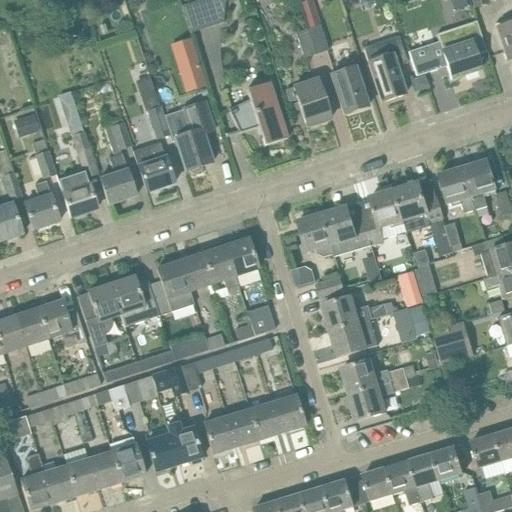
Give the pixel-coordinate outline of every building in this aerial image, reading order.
[(225,0),(202,0),(181,7),(190,34),(223,23),(223,17),(223,14),(225,0)] [(471,0),(474,9),(487,5),(485,0),(471,0)] [(306,32),(315,57),(326,53),(313,11),(304,13),(310,31),(306,32)] [(494,26),(500,43),(506,62),(511,59),(511,23),(510,24),(509,21),(494,26)] [(476,22),(437,36),(442,53),(445,61),(451,80),(480,70),(476,59),(487,55),(476,22)] [(295,36),(302,61),(315,57),(306,32),(295,36)] [(364,50),(375,84),(381,103),(405,95),(396,67),(407,63),(401,44),(399,40),(364,50)] [(430,46),(408,53),(416,77),(438,70),(430,46)] [(331,77),(337,97),(344,116),(368,108),(361,89),(355,69),(331,77)] [(424,77),(413,81),(416,92),(427,88),(424,77)] [(147,99),(151,112),(147,113),(156,141),(168,137),(149,78),(144,80),(150,98),(147,99)] [(297,100),(300,109),(306,128),(330,120),(317,80),(293,88),(285,91),(289,103),(297,100)] [(287,140),(269,84),(246,91),(251,105),(230,112),(229,110),(228,110),(239,133),(225,137),(225,138),(258,128),(261,136),(262,137),(262,139),(262,142),(263,144),(264,147),(287,140)] [(175,142),(179,154),(185,173),(212,164),(203,135),(214,131),(208,112),(205,104),(180,113),(183,119),(167,125),(171,140),(188,134),(189,137),(175,142)] [(39,132),(34,116),(13,122),(18,139),(39,132)] [(99,180),(102,187),(108,206),(136,197),(129,178),(120,152),(130,148),(120,121),(103,127),(113,158),(108,160),(113,175),(99,180)] [(57,182),(64,200),(70,219),(96,210),(85,178),(97,174),(83,134),(70,138),(82,173),(57,182)] [(32,145),(36,156),(35,157),(42,179),(55,175),(47,153),(44,141),(32,145)] [(146,194),(174,184),(160,145),(133,154),(146,194)] [(0,152),(0,167),(4,179),(3,179),(10,201),(21,197),(14,175),(13,176),(5,151),(0,152)] [(488,161),(464,168),(476,210),(487,206),(483,194),(497,190),(488,161)] [(476,210),(464,168),(439,176),(447,205),(461,201),(465,214),(476,211),(476,210)] [(24,205),(26,213),(32,232),(59,223),(46,183),(33,188),(37,201),(24,205)] [(419,184),(394,191),(404,222),(428,215),(431,227),(440,257),(441,257),(453,253),(451,248),(445,227),(444,222),(442,218),(437,199),(435,193),(423,196),(419,184)] [(407,232),(404,222),(394,191),(370,199),(376,220),(365,223),(372,246),(383,243),(382,240),(407,232)] [(496,196),(503,217),(511,214),(511,211),(506,192),(496,196)] [(0,208),(0,242),(22,235),(16,216),(12,204),(0,208)] [(347,208),(322,215),(331,246),(334,255),(335,257),(372,246),(365,223),(353,227),(347,208)] [(334,255),(331,246),(322,215),(298,223),(307,253),(316,250),(318,255),(324,258),(334,255)] [(455,225),(445,227),(453,253),(465,249),(463,244),(461,245),(455,225)] [(484,280),(484,281),(511,272),(511,244),(506,247),(503,237),(472,246),(476,257),(482,256),(489,279),(484,280)] [(248,240),(225,247),(235,277),(258,270),(248,240)] [(225,247),(202,255),(212,285),(223,281),(228,294),(239,290),(235,277),(225,247)] [(202,255),(179,262),(190,293),(212,285),(202,255)] [(161,284),(149,287),(157,310),(159,316),(193,304),(190,293),(179,262),(156,270),(161,284)] [(377,267),(365,271),(369,285),(382,281),(377,267)] [(503,288),(506,300),(511,298),(511,272),(484,281),(487,292),(503,288)] [(134,278),(110,285),(120,316),(124,327),(147,320),(145,314),(157,310),(149,287),(138,291),(134,278)] [(343,292),(340,280),(317,287),(320,299),(343,292)] [(433,282),(419,286),(423,298),(437,294),(433,282)] [(88,294),(77,298),(83,317),(94,349),(97,358),(110,353),(107,344),(108,344),(105,335),(108,333),(110,331),(111,329),(112,325),(112,323),(111,319),(120,316),(110,285),(87,293),(88,294)] [(342,300),(323,306),(331,333),(359,324),(370,321),(372,320),(369,310),(368,307),(355,311),(351,298),(342,300)] [(61,302),(38,310),(48,340),(61,336),(65,349),(86,342),(76,312),(65,315),(61,302)] [(485,307),(488,316),(504,311),(501,302),(485,307)] [(384,306),(369,310),(372,320),(397,313),(400,311),(398,307),(393,306),(392,303),(384,305),(384,306)] [(249,319),(251,325),(250,326),(252,332),(254,331),(256,336),(275,330),(268,305),(247,312),(249,319)] [(423,307),(409,310),(416,337),(430,333),(423,307)] [(38,310),(16,317),(26,347),(48,340),(38,310)] [(504,336),(507,347),(511,345),(511,318),(507,321),(504,311),(488,316),(491,326),(501,323),(505,336),(504,336)] [(16,317),(0,322),(0,345),(3,355),(26,347),(16,317)] [(238,322),(240,329),(236,330),(240,341),(256,336),(254,331),(252,332),(250,326),(251,325),(249,319),(238,322)] [(359,324),(331,333),(338,358),(357,353),(366,350),(378,346),(370,321),(359,324)] [(209,347),(211,351),(225,347),(221,336),(204,342),(206,348),(209,347)] [(269,339),(251,345),(253,349),(256,349),(258,354),(272,349),(269,339)] [(238,349),(230,352),(233,362),(258,354),(256,349),(253,349),(251,345),(238,349)] [(223,354),(206,360),(209,365),(211,364),(213,369),(227,364),(233,362),(230,352),(223,354)] [(436,354),(427,357),(430,369),(439,367),(436,354)] [(140,369),(141,372),(155,368),(151,356),(136,362),(137,364),(135,365),(138,370),(140,369)] [(193,364),(180,368),(187,392),(200,388),(196,374),(213,369),(211,364),(209,365),(206,360),(193,364)] [(342,370),(349,396),(407,380),(406,379),(416,376),(413,367),(389,374),(388,370),(374,374),(370,361),(361,364),(342,370)] [(102,373),(106,384),(141,372),(140,369),(138,370),(135,365),(137,364),(136,362),(102,373)] [(9,371),(16,391),(25,388),(18,367),(9,371)] [(187,392),(180,368),(165,373),(150,378),(151,382),(153,382),(156,387),(155,388),(157,394),(172,389),(174,396),(187,392)] [(97,374),(63,385),(66,396),(100,385),(97,374)] [(419,376),(407,380),(409,389),(421,385),(419,376)] [(135,383),(122,387),(128,406),(157,396),(157,394),(155,388),(156,387),(153,382),(151,382),(150,378),(135,383)] [(407,380),(349,396),(357,422),(386,414),(381,398),(395,394),(394,393),(409,389),(407,380)] [(0,417),(14,413),(5,385),(0,386),(0,417)] [(41,402),(42,404),(66,396),(63,385),(41,392),(42,395),(44,395),(46,400),(41,402)] [(101,393),(93,396),(96,406),(112,402),(115,410),(128,406),(122,387),(116,389),(101,393)] [(424,394),(429,408),(429,410),(452,403),(448,387),(424,394)] [(25,397),(28,408),(42,404),(41,402),(46,400),(44,395),(42,395),(41,392),(25,397)] [(76,413),(74,414),(84,444),(93,441),(83,411),(96,406),(93,396),(86,399),(69,404),(71,409),(74,408),(76,413)] [(295,397),(271,404),(281,435),(304,427),(295,397)] [(67,416),(74,414),(76,413),(74,408),(71,409),(69,404),(48,411),(51,421),(52,421),(54,426),(69,421),(67,416)] [(271,404),(248,411),(257,442),(281,435),(271,404)] [(30,428),(51,421),(48,411),(24,419),(25,424),(28,423),(30,428)] [(248,411),(226,418),(235,449),(257,442),(248,411)] [(235,449),(226,418),(203,425),(212,456),(235,449)] [(29,428),(30,428),(28,423),(25,424),(24,419),(3,426),(8,441),(31,433),(29,428)] [(170,436),(169,436),(178,466),(202,459),(196,440),(193,429),(181,433),(178,424),(167,427),(170,436)] [(502,463),(511,460),(511,431),(494,437),(502,463)] [(146,443),(149,454),(155,473),(178,466),(169,436),(146,443)] [(478,470),(502,463),(494,437),(470,444),(478,470)] [(134,446),(131,438),(119,442),(108,445),(111,453),(121,484),(144,477),(135,446),(134,446)] [(455,448),(431,456),(440,482),(463,475),(455,448)] [(88,461),(97,491),(121,484),(111,453),(88,461)] [(36,455),(52,505),(74,498),(65,468),(56,470),(53,462),(41,466),(38,454),(36,455)] [(20,482),(30,511),(52,505),(36,455),(26,458),(32,478),(20,482)] [(431,456),(408,463),(420,502),(433,499),(429,486),(440,482),(431,456)] [(0,504),(7,502),(19,498),(17,495),(5,458),(0,459),(0,504)] [(65,468),(74,498),(97,491),(88,461),(65,468)] [(393,496),(406,492),(410,506),(420,502),(408,463),(386,470),(393,496)] [(370,503),(393,496),(386,470),(362,477),(370,503)] [(347,481),(322,489),(329,511),(344,511),(355,508),(353,501),(347,481)] [(482,511),(477,496),(478,496),(476,488),(464,492),(469,509),(459,511),(482,511)] [(329,511),(322,489),(300,496),(305,511),(329,511)] [(477,496),(482,511),(496,511),(511,507),(511,495),(493,502),(490,492),(478,496),(477,496)] [(305,511),(300,496),(277,503),(279,511),(305,511)] [(23,511),(19,498),(7,502),(10,511),(23,511)] [(10,511),(7,502),(0,504),(0,511),(10,511)] [(254,510),(254,511),(279,511),(277,503),(254,510)]
